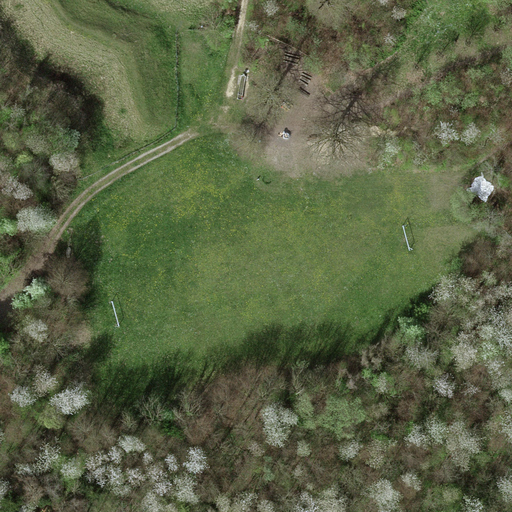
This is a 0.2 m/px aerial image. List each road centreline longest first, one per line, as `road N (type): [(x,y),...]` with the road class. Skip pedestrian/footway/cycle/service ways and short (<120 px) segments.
road 1 (track): [(511,47),(342,117),(214,116)]
road 2 (track): [(51,235),(99,183),(214,116)]
road 3 (track): [(214,116),(231,79),(244,0)]
